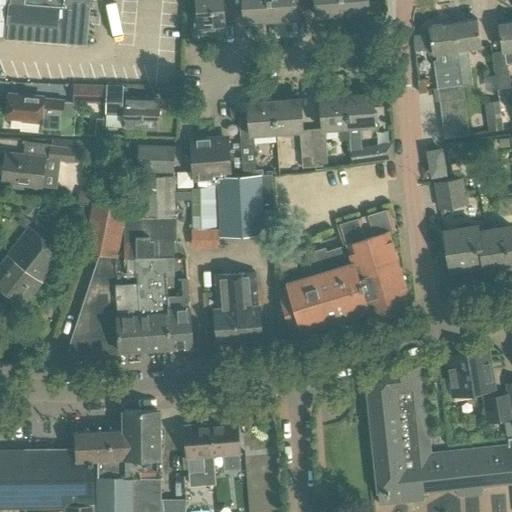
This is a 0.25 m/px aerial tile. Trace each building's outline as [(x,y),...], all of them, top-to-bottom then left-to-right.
[(9,0),(7,39),(17,40),(59,43),(70,44),(70,43),(70,42),(86,44),(89,8),(89,0),(9,0)] [(194,11),(193,32),(214,30),(214,24),(223,23),(221,0),(195,0),(196,11),(194,11)] [(241,0),(243,22),(269,20),(267,0),(241,0)] [(267,0),(269,20),(295,18),(294,0),(267,0)] [(314,0),(316,17),(342,15),(340,0),(314,0)] [(340,0),(342,15),(367,13),(366,0),(340,0)] [(477,19),(453,22),(461,85),(461,86),(472,84),(472,83),(467,49),(481,47),(477,19)] [(502,51),(491,53),(497,89),(510,87),(507,64),(511,63),(511,21),(497,23),(502,51)] [(453,22),(428,26),(432,54),(446,52),(448,65),(434,67),(437,88),(461,85),(453,22)] [(75,85),(73,101),(101,104),(103,88),(75,85)] [(461,85),(437,88),(439,101),(463,98),(461,86),(461,85)] [(106,86),(106,113),(124,114),(124,126),(157,127),(158,98),(126,97),(126,87),(106,86)] [(371,93),(345,94),(348,139),(349,149),(351,162),(376,158),(374,146),(360,148),(359,127),(374,125),(371,93)] [(321,129),(311,130),(314,166),(326,165),(324,138),(324,129),(338,128),(339,140),(348,139),(345,94),(319,96),(321,129)] [(9,95),(7,117),(22,118),(22,121),(40,122),(39,132),(72,135),(73,116),(61,115),(62,101),(42,99),(42,98),(9,95)] [(299,98),(273,100),(275,133),(299,131),(301,167),(314,166),(311,130),(301,131),(299,98)] [(463,98),(439,101),(441,113),(465,110),(463,98)] [(249,134),(239,135),(242,174),(255,173),(252,134),(275,133),(273,100),(247,102),(249,134)] [(500,108),(486,110),(488,130),(502,128),(500,108)] [(465,110),(441,113),(443,126),(467,122),(465,110)] [(96,117),(94,135),(104,136),(105,126),(105,118),(96,117)] [(467,122),(443,126),(444,138),(468,134),(467,122)] [(214,137),(190,139),(194,179),(192,179),(192,249),(220,248),(220,235),(262,233),(260,175),(229,176),(227,140),(215,141),(214,137)] [(5,152),(2,184),(57,189),(59,162),(79,164),(80,151),(103,154),(104,144),(75,140),(50,139),(49,145),(24,141),(22,154),(5,152)] [(138,146),(137,169),(174,170),(175,147),(138,146)] [(440,150),(428,151),(431,175),(443,173),(440,150)] [(123,216),(117,251),(121,252),(122,262),(122,263),(125,264),(125,242),(153,241),(173,241),(173,257),(186,256),(181,239),(175,239),(174,176),(129,176),(130,217),(123,216)] [(461,178),(435,182),(439,208),(465,204),(461,178)] [(99,252),(68,344),(79,352),(119,349),(117,317),(119,316),(116,284),(120,283),(122,263),(122,262),(121,252),(117,251),(123,216),(126,203),(93,197),(83,249),(99,252)] [(289,285),(275,289),(291,338),(350,320),(352,325),(412,306),(389,231),(395,229),(389,210),(338,225),(345,247),(325,253),(324,247),(304,253),(311,276),(288,283),(289,285)] [(477,226),(443,231),(450,270),(483,265),(484,271),(511,266),(511,229),(511,226),(478,232),(477,226)] [(7,253),(0,262),(0,286),(23,304),(41,280),(61,253),(28,227),(8,254),(7,253)] [(120,283),(116,284),(119,316),(117,317),(119,349),(171,345),(165,273),(153,273),(153,241),(125,242),(125,264),(122,263),(120,283)] [(173,241),(153,241),(153,273),(165,273),(171,345),(192,343),(186,256),(173,257),(173,241)] [(255,272),(212,275),(215,310),(217,342),(261,338),(259,306),(258,306),(255,272)] [(487,350),(446,357),(452,396),(481,391),(486,421),(511,417),(507,394),(494,396),(487,350)] [(392,370),(364,373),(376,491),(376,492),(378,491),(379,504),(423,499),(422,491),(456,488),(457,496),(481,493),(480,485),(511,481),(511,436),(507,437),(508,444),(430,453),(420,367),(405,369),(405,368),(392,369),(392,370)] [(123,430),(124,458),(125,458),(125,478),(132,478),(132,499),(161,499),(161,478),(140,478),(140,458),(160,458),(160,410),(123,410),(123,430)] [(236,420),(210,423),(213,455),(223,454),(224,468),(239,467),(238,453),(239,453),(236,420)] [(210,423),(184,425),(187,457),(189,471),(203,470),(202,456),(213,455),(210,423)] [(160,511),(161,499),(132,499),(132,478),(125,478),(125,458),(124,458),(123,430),(75,432),(76,451),(76,461),(99,459),(98,511),(160,511)] [(0,506),(66,506),(66,511),(93,511),(94,461),(76,462),(76,451),(0,451),(0,506)] [(212,485),(235,484),(234,470),(211,471),(212,485)] [(185,511),(185,499),(161,499),(160,511),(185,511)] [(215,511),(215,503),(198,504),(198,511),(215,511)]
